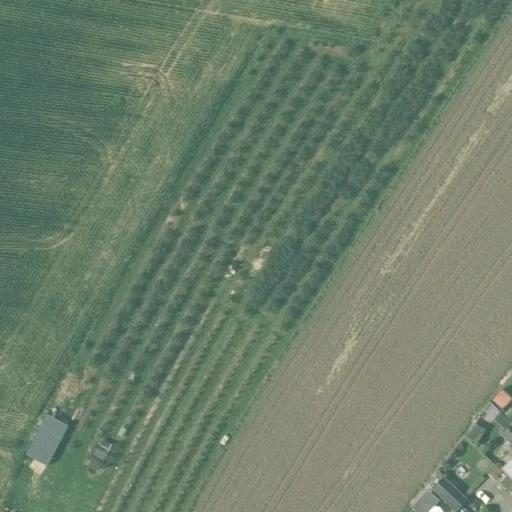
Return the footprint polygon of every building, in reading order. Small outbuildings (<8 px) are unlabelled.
[(511,424),(501,437),(511,447),(511,424)] [(37,430),(26,450),(43,459),(54,439),(37,430)] [(511,459),(500,470),(507,477),(511,481),(511,459)] [(511,481),(507,477),(499,485),(511,496),(511,481)] [(456,511),(466,501),(442,479),(431,491),(453,511),(456,511)]
